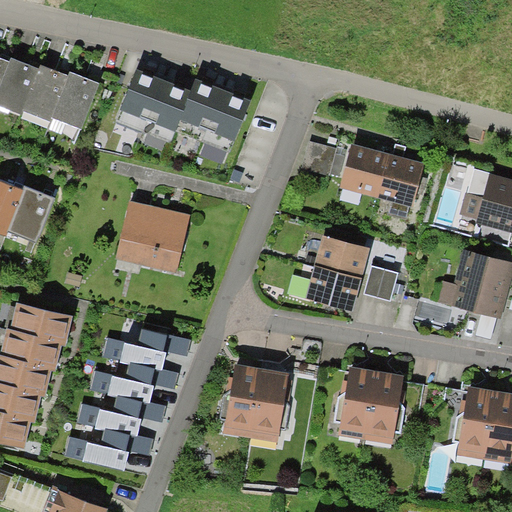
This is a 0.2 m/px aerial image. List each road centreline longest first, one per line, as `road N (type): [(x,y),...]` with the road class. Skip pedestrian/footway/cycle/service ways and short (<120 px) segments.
road 1 (residential): [(313,75),(0,12)]
road 2 (residential): [(224,306),(511,357)]
road 3 (residential): [(224,306),(313,75)]
road 4 (residential): [(144,511),(224,306)]
road 5 (residential): [(511,123),(313,75)]
